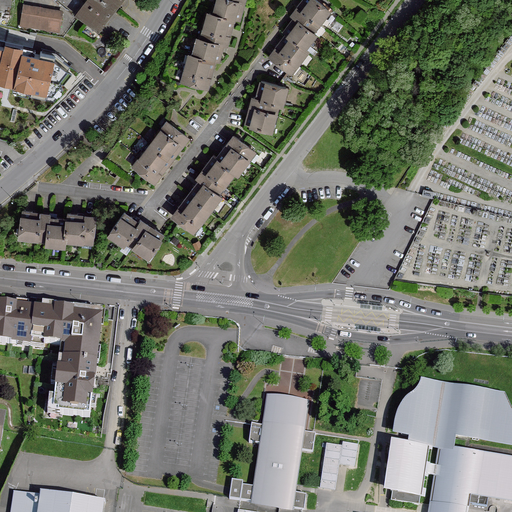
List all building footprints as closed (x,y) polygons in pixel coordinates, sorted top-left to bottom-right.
[(86,0),(76,13),(96,29),(118,0),(86,0)] [(244,0),(216,0),(214,11),(234,16),(240,18),(244,0)] [(329,10),(315,0),(301,0),(291,15),(294,17),(313,32),(329,10)] [(60,8),(23,2),(20,22),(57,28),(60,8)] [(227,43),(234,16),(214,11),(209,9),(202,36),(224,42),(227,43)] [(366,14),(362,10),(356,18),(360,21),(366,14)] [(283,31),(285,33),(304,48),(315,34),(313,32),(294,17),(283,31)] [(285,33),(269,55),(291,72),(307,50),(304,48),(285,33)] [(224,42),(202,36),(198,35),(193,52),(216,58),(219,59),(224,42)] [(0,78),(30,85),(29,90),(44,93),(45,89),(51,90),(60,78),(58,76),(69,63),(54,51),(39,48),(38,52),(0,43),(0,78)] [(208,86),(216,58),(193,52),(190,52),(183,79),(208,86)] [(288,86),(261,79),(257,97),(280,103),(284,103),(288,86)] [(280,103),(257,97),(254,96),(250,111),(247,122),(273,128),(280,103)] [(189,136),(168,120),(134,164),(155,180),(189,136)] [(255,150),(234,134),(217,155),(236,170),(238,172),(255,150)] [(236,170),(217,155),(215,153),(197,176),(200,178),(219,192),(236,170)] [(219,192),(200,178),(173,214),(194,230),(222,194),(219,192)] [(46,238),(49,215),(49,212),(22,209),(19,235),(46,238)] [(125,239),(138,221),(124,211),(109,232),(123,242),(125,239)] [(92,242),(95,215),(68,212),(67,217),(65,239),(92,242)] [(46,243),(64,244),(65,239),(67,217),(49,215),(46,238),(46,243)] [(134,246),(149,224),(140,217),(138,221),(125,239),(134,246)] [(148,256),(163,234),(149,224),(134,246),(148,256)] [(383,304),(361,301),(360,307),(383,310),(383,304)] [(0,351),(0,348),(7,349),(8,342),(22,345),(23,335),(26,316),(0,312),(0,314),(0,351)] [(89,340),(90,327),(67,325),(65,337),(63,340),(68,345),(66,347),(70,351),(74,351),(73,360),(83,361),(83,356),(91,356),(92,340),(89,340)] [(378,328),(355,325),(354,331),(377,333),(378,328)] [(511,446),(511,411),(507,396),(450,388),(449,392),(447,392),(446,392),(444,392),(442,392),(440,392),(439,392),(437,393),(435,393),(434,393),(432,394),(430,394),(428,395),(427,396),(425,396),(424,397),(422,398),(421,399),(419,400),(418,401),(417,403),(415,404),(414,405),(413,406),(412,408),(411,409),(410,411),(409,412),(408,414),(408,416),(407,417),(406,419),(406,421),(405,422),(405,424),(403,436),(420,439),(419,446),(443,449),(436,491),(435,501),(438,501),(454,504),(479,507),(480,498),(511,502),(511,462),(453,453),(456,438),(499,444),(511,446)] [(291,409),(304,410),(305,405),(269,400),(268,406),(282,407),(282,403),(291,404),(291,409)] [(265,427),(252,425),(252,427),(250,444),(263,445),(257,488),(243,487),(244,483),(233,482),(231,491),(230,500),(280,507),(305,510),(307,496),(293,494),(294,487),(300,450),(313,452),(316,433),(301,431),(304,410),(291,409),(291,404),(282,403),(282,407),(268,406),(266,424),(265,427)] [(338,489),(340,464),(357,465),(360,443),(326,440),(321,487),(338,489)] [(401,447),(392,501),(420,506),(428,451),(401,447)] [(43,494),(42,498),(15,494),(12,511),(102,511),(104,503),(43,494)]
